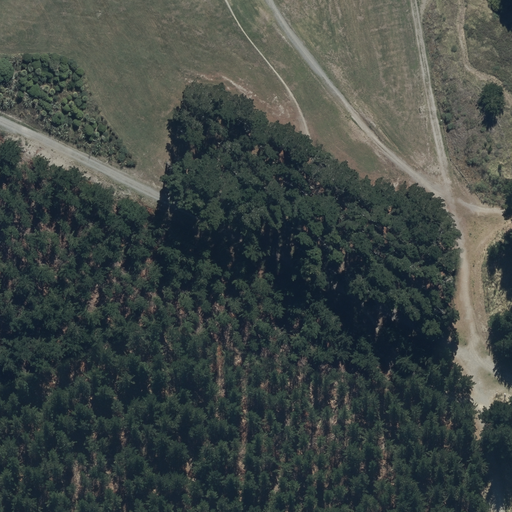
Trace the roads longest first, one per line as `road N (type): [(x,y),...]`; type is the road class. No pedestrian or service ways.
road 1 (track): [(415,0),(497,511)]
road 2 (track): [(0,121),(259,248)]
road 3 (track): [(259,248),(511,375)]
